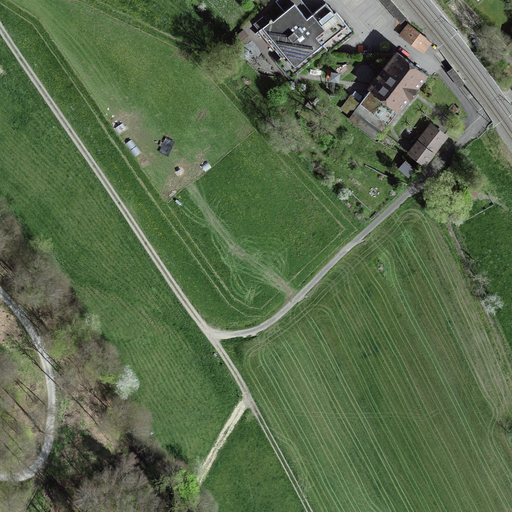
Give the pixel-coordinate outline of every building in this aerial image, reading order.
[(312,13),(301,0),(276,0),(275,1),(284,11),(273,20),(271,18),(269,20),(270,21),(268,22),(263,16),(255,24),(259,29),(259,30),(281,57),(277,60),(292,77),(326,49),(329,53),(329,54),(334,59),(335,59),(335,54),(332,49),(353,32),(336,11),(334,12),(326,2),(312,13)] [(431,41),(409,24),(400,35),(423,52),(431,41)] [(242,48),(242,50),(233,49),(233,56),(242,57),(242,58),(245,58),(249,57),(249,50),(246,48),(242,48)] [(426,74),(397,52),(394,55),(351,54),(351,59),(357,59),(357,71),(375,71),(379,75),(370,88),(371,88),(349,117),(376,138),(426,74)] [(445,135),(432,125),(411,153),(424,163),(445,135)] [(405,162),(400,168),(407,174),(412,169),(405,162)] [(446,185),(441,191),(449,199),(455,193),(446,185)]
